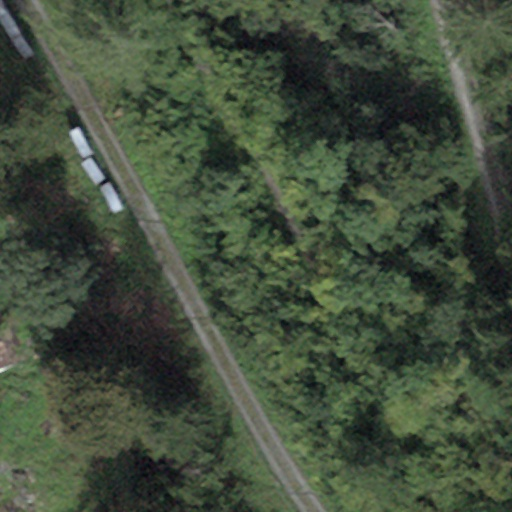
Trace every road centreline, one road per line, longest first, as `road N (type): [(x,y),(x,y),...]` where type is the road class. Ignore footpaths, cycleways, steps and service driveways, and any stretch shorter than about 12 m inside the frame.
road 1 (track): [(15,0),(301,511)]
road 2 (track): [(511,240),(472,144),(443,0)]
